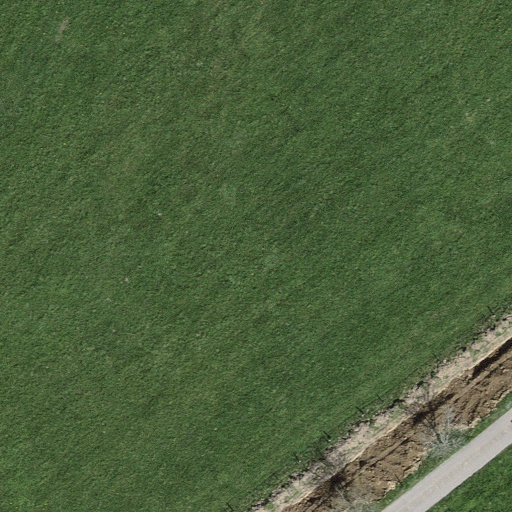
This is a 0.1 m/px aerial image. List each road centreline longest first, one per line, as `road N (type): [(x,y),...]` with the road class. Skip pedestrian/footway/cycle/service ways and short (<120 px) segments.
road 1 (unclassified): [(511,422),(397,511)]
road 2 (track): [(60,0),(0,122)]
